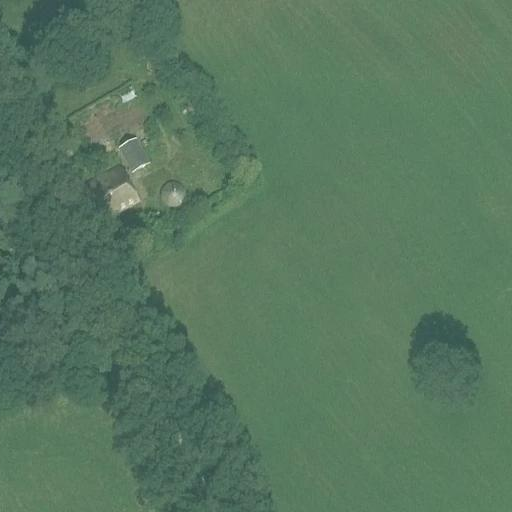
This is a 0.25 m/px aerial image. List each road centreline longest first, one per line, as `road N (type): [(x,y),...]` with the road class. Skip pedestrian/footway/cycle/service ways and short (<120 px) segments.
road 1 (track): [(0,138),(134,367)]
road 2 (track): [(221,511),(134,367)]
